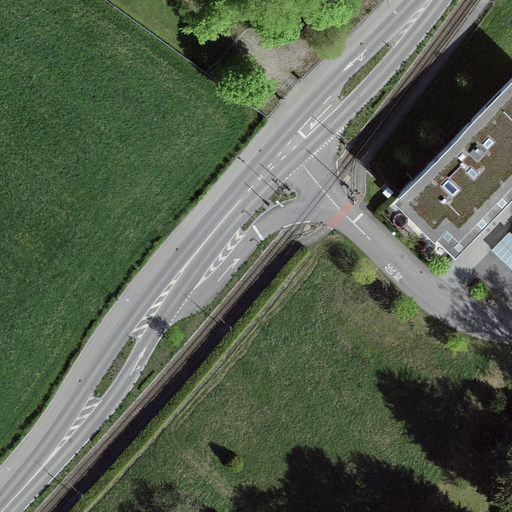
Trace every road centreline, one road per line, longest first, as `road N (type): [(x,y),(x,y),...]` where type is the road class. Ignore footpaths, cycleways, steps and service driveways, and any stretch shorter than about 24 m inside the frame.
road 1 (primary): [(0,511),(94,401),(166,290),(286,149)]
road 2 (residential): [(511,330),(469,320),(429,295),(286,149)]
road 3 (primary): [(286,149),(430,0)]
